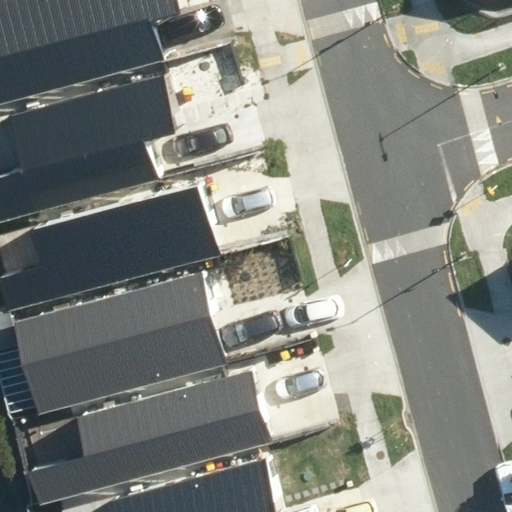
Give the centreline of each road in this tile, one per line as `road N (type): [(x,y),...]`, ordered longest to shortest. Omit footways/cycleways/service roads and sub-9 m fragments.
road 1 (residential): [(475,511),(382,144)]
road 2 (residential): [(382,144),(343,0)]
road 3 (residential): [(382,144),(511,106)]
